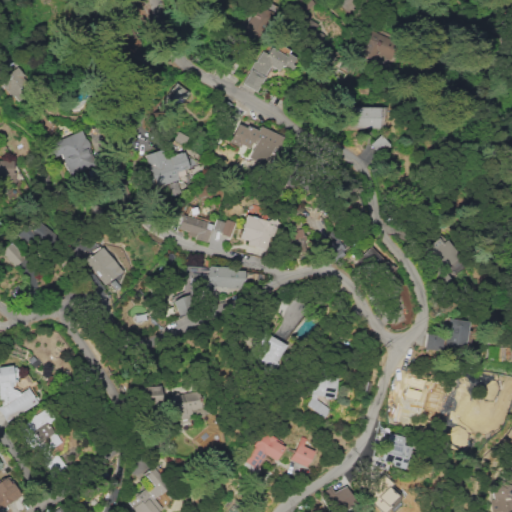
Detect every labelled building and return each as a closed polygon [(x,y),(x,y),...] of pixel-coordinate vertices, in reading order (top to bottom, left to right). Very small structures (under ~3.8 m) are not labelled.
[(240,32),(253,39),(263,22),(249,15),(240,32)] [(391,41),(369,29),(357,52),(379,64),(391,41)] [(243,85),(256,91),(268,65),(278,70),(281,65),(290,69),(295,59),(263,44),(243,85)] [(0,76),(0,82),(9,98),(28,86),(16,66),(0,76)] [(187,92),(173,82),(159,103),(172,112),(187,92)] [(346,118),(354,118),(354,127),(380,128),(380,107),(346,106),(346,118)] [(228,141),(273,159),(282,136),(256,126),(254,130),(235,123),(228,141)] [(48,142),(54,157),(61,155),(67,172),(93,163),(82,130),(48,142)] [(177,180),(174,171),(186,167),(181,151),(162,157),(159,149),(142,155),(152,187),(177,180)] [(12,160),(0,160),(0,176),(12,177),(12,160)] [(175,231),(206,240),(211,223),(180,215),(175,231)] [(266,249),(272,221),(243,215),(237,238),(246,240),(245,244),(266,249)] [(54,234),(32,216),(17,235),(39,253),(54,234)] [(210,230),(229,236),(233,223),(213,217),(210,230)] [(303,242),(302,229),(286,231),(288,244),(303,242)] [(424,250),(446,278),(464,265),(443,236),(424,250)] [(322,248),(334,261),(344,252),(333,239),(322,248)] [(0,251),(0,252),(15,266),(24,256),(9,242),(0,251)] [(111,285),(123,277),(101,245),(83,258),(102,286),(108,282),(111,285)] [(242,288),(243,268),(206,267),(206,274),(200,273),(199,288),(213,288),(213,286),(242,288)] [(180,317),(191,311),(183,295),(172,300),(180,317)] [(442,350),(461,351),(464,320),(445,318),(442,350)] [(251,362),(273,370),(283,342),(262,334),(251,362)] [(438,349),(439,335),(423,334),(422,349),(438,349)] [(35,403),(26,387),(16,393),(11,385),(17,382),(15,365),(0,366),(0,399),(2,404),(0,404),(0,414),(4,421),(35,403)] [(335,376),(309,371),(305,394),(308,394),(306,410),(324,413),(325,406),(315,404),(317,395),(332,398),(335,376)] [(402,386),(390,383),(386,400),(398,403),(402,386)] [(141,405),(161,405),(162,386),(141,386),(141,405)] [(167,395),(172,420),(191,417),(190,410),(201,408),(197,390),(167,395)] [(479,431),(492,404),(472,395),(460,423),(479,431)] [(17,426),(31,450),(36,447),(52,473),(63,466),(55,453),(51,455),(48,449),(59,443),(40,412),(17,426)] [(274,461),(284,446),(261,431),(242,460),(251,466),(258,456),(261,458),(264,454),(274,461)] [(379,460),(402,467),(407,446),(399,444),(401,437),(387,432),(379,460)] [(304,439),(298,436),(289,460),(305,466),(311,450),(301,446),(304,439)] [(511,511),(511,463),(487,504),(500,511),(511,511)] [(127,511),(154,511),(173,499),(151,467),(142,474),(149,484),(122,504),(127,511)] [(0,507),(19,496),(6,476),(0,479),(0,507)] [(329,486),(321,490),(330,511),(334,511),(352,505),(344,486),(331,491),(329,486)]
